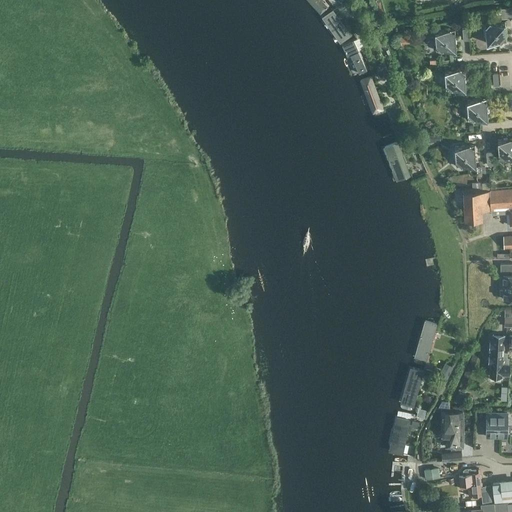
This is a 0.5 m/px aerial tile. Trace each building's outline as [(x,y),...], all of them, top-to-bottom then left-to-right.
[(309,0),(321,13),(327,7),(321,1),(322,0),(309,0)] [(341,11),(352,3),(349,0),(344,0),(341,3),(341,4),(338,6),(341,11)] [(508,8),(500,8),(501,18),(509,18),(508,8)] [(333,10),(322,17),(340,42),(350,35),(333,10)] [(485,28),(484,30),(484,36),(486,38),(486,43),(506,41),(505,21),(485,23),(485,28)] [(358,31),(361,36),(366,33),(363,28),(358,31)] [(455,29),(435,30),(435,35),(434,37),(434,43),(436,45),(437,50),(456,49),(455,29)] [(410,35),(401,38),(402,45),(412,43),(410,35)] [(356,40),(354,41),(358,50),(360,49),(364,47),(359,38),(356,40)] [(353,40),(342,45),(347,56),(350,55),(359,73),(367,69),(358,50),(354,41),(353,40)] [(385,62),(378,65),(381,71),(387,69),(385,62)] [(465,68),(445,69),(445,74),(443,77),(444,83),(446,84),(446,89),(466,88),(465,68)] [(380,73),(382,79),(388,76),(385,71),(380,73)] [(370,77),(361,80),(373,113),(382,109),(370,77)] [(467,104),(466,107),(466,113),(468,115),(468,119),(488,118),(487,98),(467,100),(467,104)] [(511,137),(498,139),(499,159),(504,158),(506,160),(511,159),(511,137)] [(398,143),(385,148),(398,181),(411,176),(398,143)] [(475,144),(455,146),(455,151),(454,153),(454,159),(456,161),(456,166),(476,164),(475,144)] [(463,189),(454,189),(456,207),(464,207),(464,220),(483,219),(482,210),(490,210),(491,214),(509,213),(510,225),(511,224),(511,187),(490,189),(489,182),(472,183),(472,188),(463,188),(463,189)] [(511,235),(503,236),(504,248),(511,247),(511,235)] [(505,299),(511,299),(511,263),(500,264),(501,275),(504,275),(505,299)] [(437,324),(425,320),(415,356),(427,359),(437,324)] [(466,336),(460,334),(457,341),(463,343),(466,336)] [(501,337),(496,337),(493,337),(492,342),(490,341),(490,348),(492,348),(491,374),(501,374),(501,375),(502,375),(502,374),(509,375),(510,365),(509,365),(509,358),(507,358),(508,352),(503,352),(504,338),(501,338),(501,337)] [(444,382),(452,365),(445,362),(438,379),(444,382)] [(420,375),(413,373),(403,406),(411,408),(420,375)] [(462,401),(466,394),(460,391),(459,391),(456,398),(457,399),(462,401)] [(423,420),(427,412),(420,409),(416,417),(423,420)] [(462,437),(462,412),(443,411),(443,412),(442,412),(442,421),(443,421),(442,436),(450,436),(449,447),(462,447),(462,446),(463,437),(462,437)] [(507,437),(507,413),(487,412),(487,436),(507,437)] [(409,420),(397,417),(394,431),(395,434),(394,438),(391,440),(389,449),(391,452),(395,453),(396,452),(402,453),(409,420)] [(420,422),(412,421),(411,427),(419,429),(420,422)] [(461,450),(441,452),(442,460),(462,458),(461,450)] [(467,474),(458,475),(460,485),(461,489),(468,488),(469,496),(482,495),(483,501),(494,500),(494,503),(508,502),(511,501),(511,479),(500,480),(500,482),(492,482),(492,485),(482,486),(480,467),(467,469),(467,474)] [(425,470),(426,479),(440,477),(438,468),(425,470)] [(494,503),(494,511),(499,511),(511,510),(511,502),(508,503),(508,502),(494,503)] [(481,509),(451,511),(494,511),(494,503),(481,504),(481,509)]
